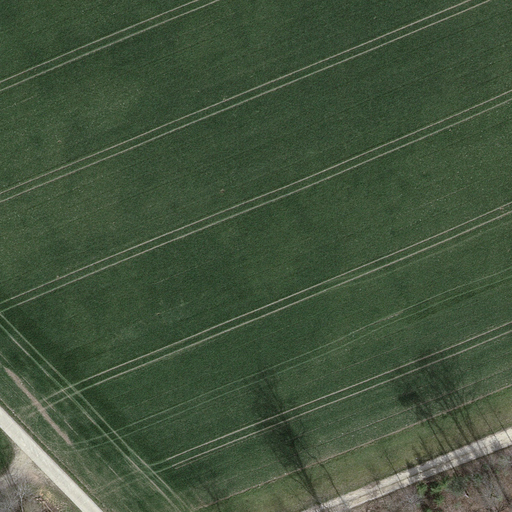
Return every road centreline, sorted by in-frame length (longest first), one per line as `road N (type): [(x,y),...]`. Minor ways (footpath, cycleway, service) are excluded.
road 1 (track): [(344,511),(511,440)]
road 2 (unclassified): [(0,424),(83,511)]
